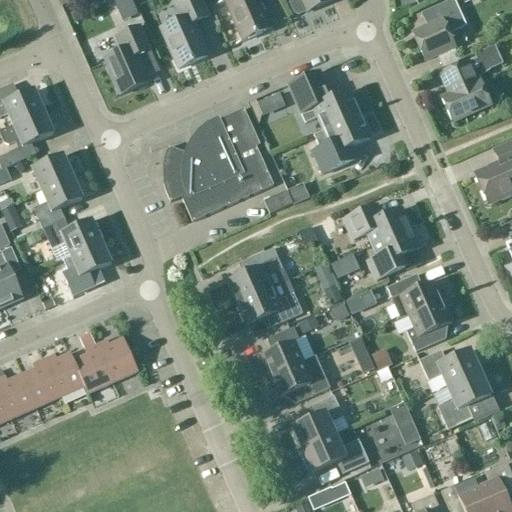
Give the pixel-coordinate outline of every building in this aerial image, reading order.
[(200,0),(170,0),(171,0),(181,22),(161,31),(179,72),(208,59),(193,25),(209,19),(200,0)] [(228,0),(223,2),(242,44),(271,31),(257,0),(228,0)] [(299,17),(307,13),(308,15),(333,3),(331,0),(295,0),(292,2),(290,6),(295,15),(299,17)] [(428,29),(412,36),(425,64),(455,51),(448,37),(466,29),(454,2),(425,15),(430,24),(428,29)] [(140,29),(115,40),(121,54),(105,61),(121,97),(149,85),(137,58),(150,52),(140,29)] [(478,85),(475,79),(502,67),(494,49),(475,57),(478,63),(470,66),(469,65),(440,77),(446,92),(447,91),(450,97),(441,101),(452,126),(490,109),(480,85),(478,85)] [(311,79),(290,89),(306,125),(318,120),(324,133),(360,118),(349,94),(323,105),(311,79)] [(0,120),(8,117),(14,129),(43,116),(34,95),(12,105),(6,92),(0,94),(0,120)] [(165,161),(163,169),(164,187),(166,195),(171,205),(182,200),(183,203),(193,225),(264,193),(274,188),(270,179),(256,149),(261,148),(244,112),(220,123),(221,125),(212,129),(203,136),(197,144),(192,155),(191,158),(169,150),(165,161)] [(43,116),(14,129),(0,133),(0,137),(4,146),(8,147),(20,143),(23,150),(53,137),(43,116)] [(320,151),(313,155),(323,177),(350,165),(344,153),(370,141),(360,118),(359,118),(324,133),(314,138),(320,151)] [(499,166),(475,177),(488,207),(511,195),(511,145),(494,153),(499,166)] [(22,151),(0,160),(0,167),(3,173),(27,162),(22,151)] [(33,173),(42,194),(73,180),(63,159),(33,173)] [(34,211),(43,232),(65,223),(60,212),(82,202),(73,180),(42,194),(47,206),(34,211)] [(0,194),(0,212),(10,206),(2,193),(0,194)] [(281,196),(264,203),(269,216),(286,209),(281,196)] [(367,237),(373,248),(410,232),(400,211),(377,222),(371,210),(344,222),(353,243),(367,237)] [(22,229),(17,218),(6,223),(10,234),(22,229)] [(62,262),(71,258),(71,259),(101,245),(92,224),(70,234),(65,223),(43,232),(58,264),(62,262)] [(419,252),(410,232),(373,248),(378,260),(368,264),(377,284),(400,274),(395,263),(419,252)] [(71,258),(62,262),(68,274),(62,276),(72,299),(94,289),(89,277),(99,272),(111,267),(101,245),(71,259),(71,258)] [(7,268),(0,271),(0,304),(2,310),(23,301),(12,277),(21,273),(12,251),(1,255),(7,268)] [(228,284),(238,306),(271,292),(288,284),(274,252),(248,263),(252,274),(228,284)] [(417,277),(386,291),(396,312),(401,323),(409,320),(442,305),(433,284),(422,289),(417,277)] [(276,328),(303,317),(288,284),(271,292),(238,306),(247,328),(272,318),(276,328)] [(324,293),(331,307),(342,302),(335,287),(324,293)] [(352,318),(365,312),(359,298),(346,304),(352,318)] [(52,301),(42,306),(45,313),(55,308),(52,301)] [(451,326),(442,305),(409,320),(413,331),(406,334),(415,356),(445,342),(440,331),(451,326)] [(317,328),(313,318),(296,325),(301,335),(317,328)] [(261,359),(270,380),(304,365),(303,364),(314,359),(305,339),(299,341),(294,330),(267,342),(272,354),(261,359)] [(108,343),(97,348),(113,386),(139,375),(124,341),(110,348),(108,343)] [(71,356),(89,397),(113,386),(97,348),(85,353),(87,358),(74,363),(71,356)] [(386,352),(372,358),(379,374),(393,367),(386,352)] [(442,379),(447,391),(480,376),(470,354),(446,365),(441,354),(419,364),(428,385),(442,379)] [(375,372),(367,355),(355,360),(363,377),(375,372)] [(55,358),(44,363),(61,401),(84,390),(88,397),(89,397),(71,356),(57,362),(55,358)] [(270,380),(279,401),(290,396),(295,408),(322,396),(330,392),(316,360),(314,360),(304,365),(270,380)] [(35,372),(21,378),(36,412),(61,401),(44,363),(33,368),(35,372)] [(0,398),(11,423),(36,412),(21,378),(7,384),(5,379),(2,372),(0,373),(0,398)] [(490,400),(480,376),(447,391),(452,402),(436,410),(447,434),(474,422),(468,409),(490,400)] [(0,427),(11,423),(0,398),(0,427)] [(293,430),(303,452),(335,437),(330,426),(343,420),(334,399),(312,409),(317,419),(293,430)] [(414,427),(404,405),(389,411),(399,433),(414,427)] [(496,439),(490,426),(480,430),(487,444),(496,439)] [(341,451),(335,437),(303,452),(313,476),(337,465),(343,477),(369,466),(359,443),(341,451)] [(423,467),(418,453),(404,459),(410,473),(423,467)] [(488,485),(478,490),(487,511),(511,511),(507,501),(511,499),(511,478),(507,466),(484,476),(488,485)] [(377,468),(361,470),(362,486),(379,484),(377,468)] [(345,485),(331,491),(336,503),(350,497),(345,485)] [(463,485),(441,495),(448,511),(487,511),(478,490),(467,494),(463,485)] [(412,511),(439,511),(433,498),(411,508),(412,511)]
